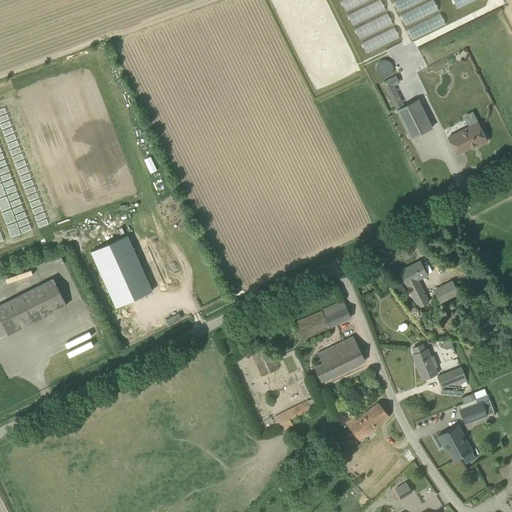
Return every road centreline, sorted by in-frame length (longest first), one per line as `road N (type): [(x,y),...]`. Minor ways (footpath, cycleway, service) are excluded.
road 1 (unclassified): [(0,435),(336,265)]
road 2 (unclassified): [(464,511),(421,461),(336,265)]
road 3 (unclassified): [(336,265),(511,176)]
